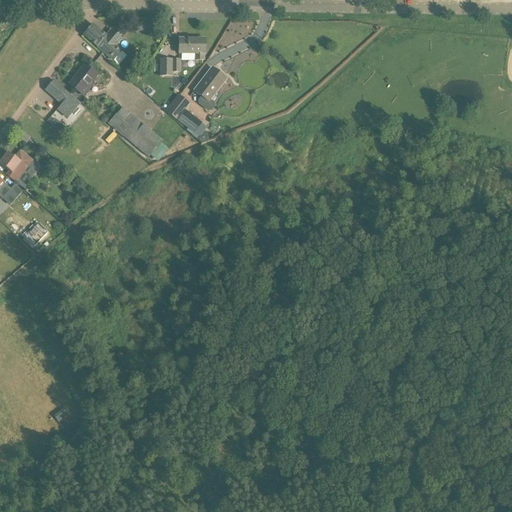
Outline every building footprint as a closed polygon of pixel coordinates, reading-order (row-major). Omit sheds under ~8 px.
[(136,33),(146,33),(146,23),(136,23),(136,33)] [(116,47),(122,40),(111,31),(106,37),(92,25),(83,35),(112,61),(120,51),(116,47)] [(205,40),(179,40),(178,54),(194,54),(194,61),(203,61),(203,54),(205,54),(205,40)] [(172,77),(172,73),(172,60),(159,60),(159,77),(172,77)] [(207,63),(187,88),(191,91),(211,66),(207,63)] [(97,74),(85,64),(69,85),(81,95),(97,74)] [(212,69),(204,78),(193,92),(201,97),(198,101),(199,105),(207,112),(210,112),(214,108),(214,105),(210,102),(227,80),(212,69)] [(136,83),(138,81),(139,78),(138,75),(135,74),(133,76),(132,78),(132,79),(130,81),(135,84),(136,83)] [(53,82),(45,91),(63,105),(58,110),(68,119),(80,104),(53,82)] [(151,96),(155,92),(148,85),(144,90),(151,96)] [(190,105),(179,96),(166,112),(177,121),(192,133),(193,134),(194,135),(202,125),(202,124),(185,111),(190,105)] [(122,108),(110,123),(149,156),(162,141),(122,108)] [(191,136),(196,140),(199,137),(201,137),(204,132),(207,129),(202,125),(194,135),(193,134),(192,136),(191,136)] [(68,131),(64,127),(59,133),(63,136),(68,131)] [(17,138),(24,144),(25,144),(26,144),(30,138),(22,131),(22,132),(17,138)] [(208,134),(204,132),(201,137),(199,137),(196,140),(200,144),(209,141),(208,134)] [(32,161),(25,156),(20,162),(8,153),(0,163),(0,165),(8,172),(4,177),(14,184),(23,173),(32,161)] [(0,180),(0,197),(2,199),(11,190),(0,180)] [(64,410),(54,417),(57,422),(67,416),(64,410)]
